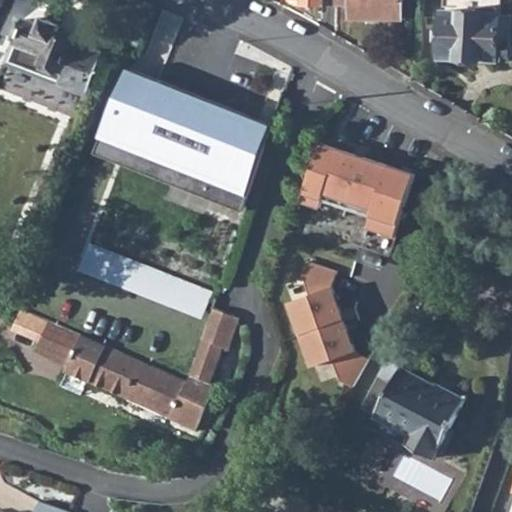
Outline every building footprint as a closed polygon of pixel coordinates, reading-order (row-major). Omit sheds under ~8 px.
[(142,0),(130,0),(116,40),(128,44),(136,47),(144,27),(152,3),(142,0)] [(351,0),(352,4),(351,16),(402,18),(402,0),(351,0)] [(441,9),(439,56),(497,58),(497,57),(510,57),(511,12),(497,12),(497,10),(441,9)] [(27,16),(11,58),(88,87),(102,49),(77,39),(76,37),(57,29),(59,22),(45,17),(43,22),(27,16)] [(129,64),(100,144),(249,201),(269,137),(253,133),(257,115),(129,64)] [(322,140),(304,198),(322,205),(325,195),(373,214),(369,224),(355,218),(348,240),(387,254),(417,175),(322,140)] [(207,316),(218,288),(92,241),(82,269),(207,316)] [(294,298),(313,366),(338,359),(345,383),(369,377),(335,258),(306,266),(313,293),(294,298)] [(20,308),(15,320),(40,331),(33,350),(68,365),(66,370),(126,397),(142,359),(139,358),(20,306),(20,308)] [(142,359),(126,397),(200,429),(221,384),(214,381),(226,345),(205,337),(191,380),(142,359)] [(381,415),(374,429),(411,448),(412,445),(439,459),(470,398),(406,365),(405,366),(391,358),(366,407),(381,415)] [(73,511),(41,500),(34,511),(73,511)]
